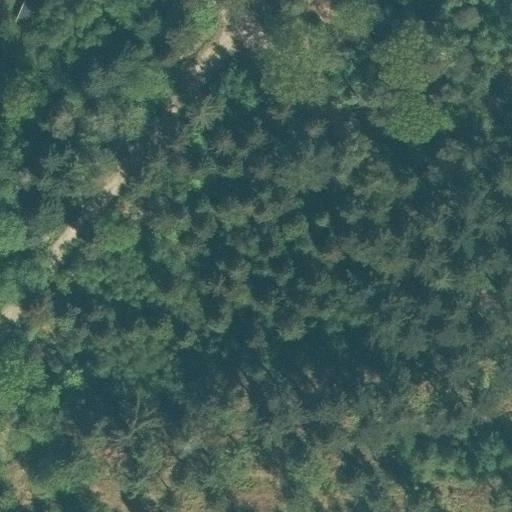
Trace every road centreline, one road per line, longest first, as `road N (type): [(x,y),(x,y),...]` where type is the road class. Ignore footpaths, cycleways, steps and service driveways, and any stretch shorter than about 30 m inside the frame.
road 1 (track): [(217,0),(341,151),(511,325)]
road 2 (track): [(265,0),(0,329)]
